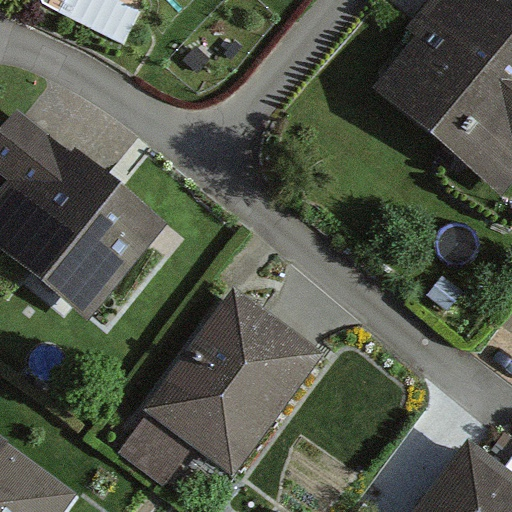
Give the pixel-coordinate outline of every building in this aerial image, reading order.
[(133,30),(138,0),(77,0),(74,20),(133,30)] [(511,25),(479,0),(461,0),(385,96),(511,196),(511,25)] [(163,227),(25,113),(0,141),(0,171),(21,189),(0,214),(0,229),(95,309),(163,227)] [(334,357),(246,296),(135,456),(176,484),(204,444),(251,477),(334,357)] [(82,511),(87,505),(0,440),(0,511),(82,511)] [(511,511),(511,479),(479,456),(438,511),(511,511)]
